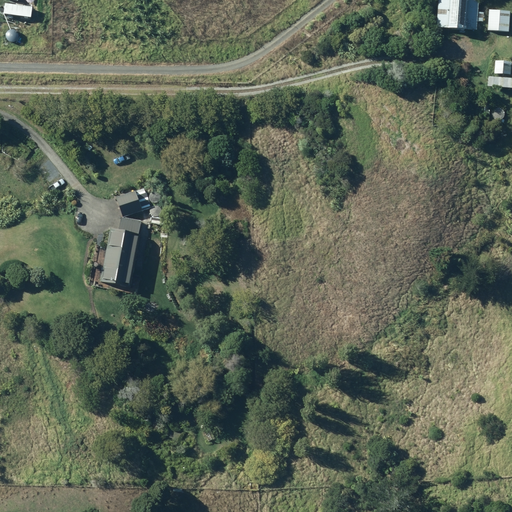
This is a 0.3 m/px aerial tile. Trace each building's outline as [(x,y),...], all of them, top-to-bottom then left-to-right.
[(434,0),(433,30),(476,32),(476,0),(434,0)] [(510,9),(487,9),(486,33),(509,33),(510,9)] [(486,88),(502,88),(511,88),(511,77),(511,62),(492,62),(492,75),(486,75),(486,88)] [(113,200),(120,219),(151,208),(143,185),(125,192),(126,195),(113,200)] [(98,284),(119,288),(139,292),(149,239),(108,231),(98,284)]
